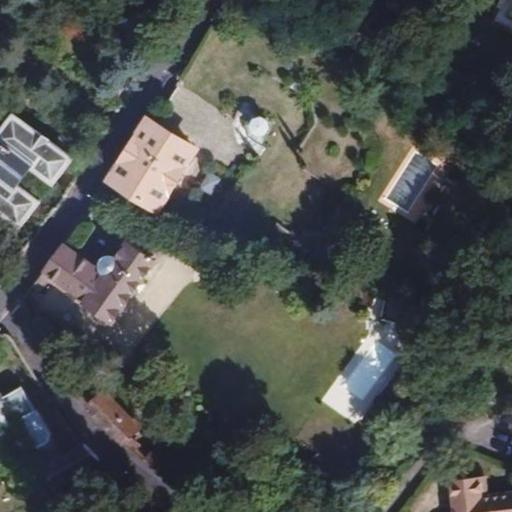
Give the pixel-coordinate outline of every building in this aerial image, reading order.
[(511,0),(500,0),(490,22),(511,34),(511,0)] [(248,135),(262,144),(271,127),(269,120),(262,116),(260,117),(251,111),(245,126),(248,135)] [(0,204),(25,223),(26,224),(43,202),(20,184),(36,164),(59,182),(76,160),(17,114),(1,136),(0,135),(0,204)] [(198,149),(150,119),(115,175),(163,205),(198,149)] [(407,150),(384,210),(421,224),(426,211),(417,207),(435,161),(407,150)] [(25,223),(0,204),(0,222),(16,235),(25,223)] [(41,238),(49,227),(42,221),(34,233),(41,238)] [(104,266),(101,270),(66,244),(33,287),(40,293),(51,281),(82,304),(85,301),(114,322),(157,261),(129,242),(117,259),(114,257),(111,256),(106,259),(104,261),(104,266)] [(503,288),(511,278),(511,268),(504,261),(490,277),(503,288)] [(419,307),(388,298),(383,316),(413,326),(419,307)] [(50,434),(36,410),(34,410),(22,387),(3,398),(0,391),(0,434),(5,432),(4,430),(17,423),(57,489),(98,465),(85,443),(61,457),(49,438),(50,434)] [(103,393),(88,408),(119,441),(135,427),(103,393)] [(148,459),(165,471),(174,459),(159,446),(148,459)] [(484,475),(452,480),(455,511),(511,511),(511,492),(487,496),(484,475)]
